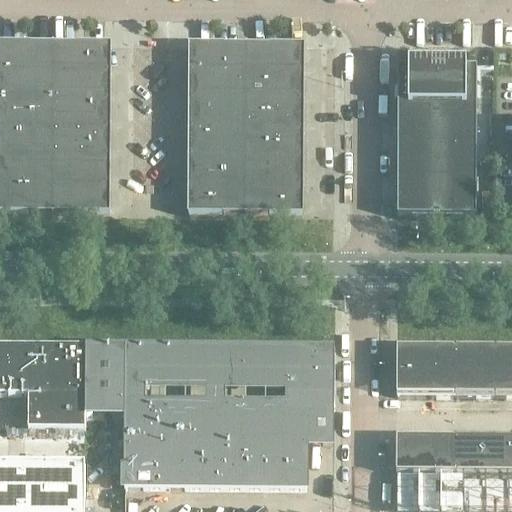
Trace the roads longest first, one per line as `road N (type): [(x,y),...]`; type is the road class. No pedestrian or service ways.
road 1 (unknown): [(130,11),(134,213),(170,221),(178,11)]
road 2 (unclassified): [(0,10),(368,11)]
road 3 (secondary): [(366,270),(0,269)]
road 4 (unclassified): [(366,270),(368,11)]
road 5 (unclassified): [(365,511),(366,270)]
road 6 (secondary): [(511,272),(366,270)]
road 7 (unclassified): [(368,11),(511,12)]
